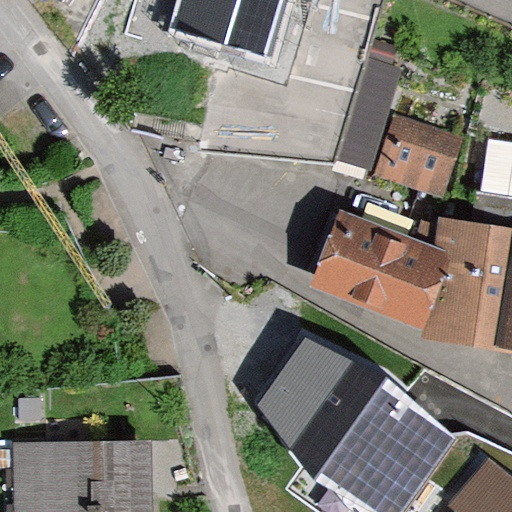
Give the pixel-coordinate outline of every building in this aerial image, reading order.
[(184,0),(176,27),(266,54),(281,0),(184,0)] [(398,57),(368,48),(339,143),(369,152),(398,57)] [(466,129),(396,105),(374,169),(444,193),(466,129)] [(511,346),(511,187),(475,182),(469,213),(439,208),(434,239),(420,324),(419,330),(492,342),(492,343),(511,346)] [(434,239),(337,201),(307,276),(420,324),(434,239)] [(386,377),(304,339),(259,405),(316,474),(380,511),(399,511),(457,438),(386,377)] [(10,511),(149,511),(148,438),(9,440),(10,511)] [(511,511),(511,470),(488,451),(448,499),(455,505),(449,511),(511,511)]
